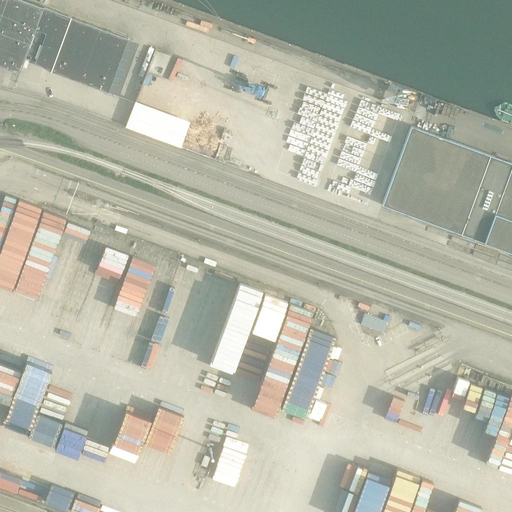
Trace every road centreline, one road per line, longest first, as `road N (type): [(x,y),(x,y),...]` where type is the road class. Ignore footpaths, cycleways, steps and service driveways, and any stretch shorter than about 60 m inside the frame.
road 1 (unknown): [(162,22),(367,88),(397,110),(379,162),(323,153),(229,110),(190,80),(165,37)]
road 2 (unknown): [(0,454),(166,511)]
